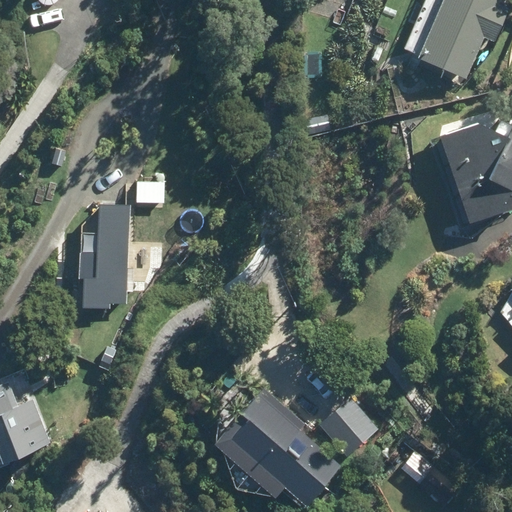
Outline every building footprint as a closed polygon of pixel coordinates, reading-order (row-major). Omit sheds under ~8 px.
[(427,0),(406,50),(417,55),(414,60),(463,81),(481,39),(491,43),(504,12),(494,7),(497,0),(427,0)] [(298,129),(314,130),(314,93),(298,92),(298,129)] [(474,127),(430,142),(460,229),(507,212),(511,202),(511,126),(504,141),(474,127)] [(91,290),(107,290),(107,305),(129,306),(130,269),(125,269),(127,206),(98,206),(98,238),(92,238),(91,290)] [(511,288),(511,290),(500,314),(511,328),(511,288)] [(0,464),(49,446),(32,401),(15,407),(6,382),(0,384),(0,464)] [(298,431),(303,425),(261,388),(209,447),(271,500),(280,489),(302,508),(339,468),(298,431)] [(349,398),(317,424),(344,457),(376,430),(349,398)]
